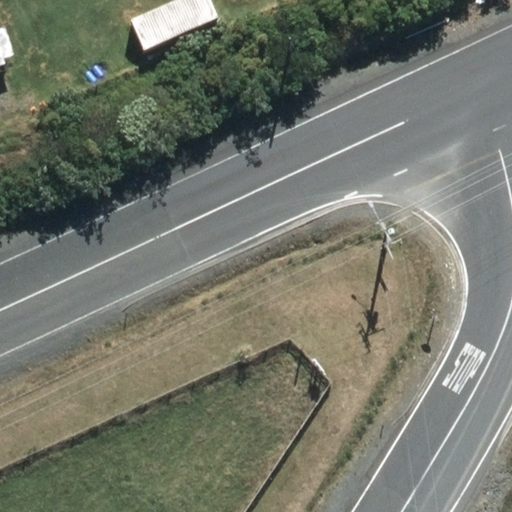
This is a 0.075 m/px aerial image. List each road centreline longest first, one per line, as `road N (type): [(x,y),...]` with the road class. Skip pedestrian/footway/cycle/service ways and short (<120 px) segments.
road 1 (secondary): [(0,315),(473,95)]
road 2 (tertiary): [(405,511),(501,340),(511,302)]
road 3 (tertiary): [(511,211),(473,95)]
